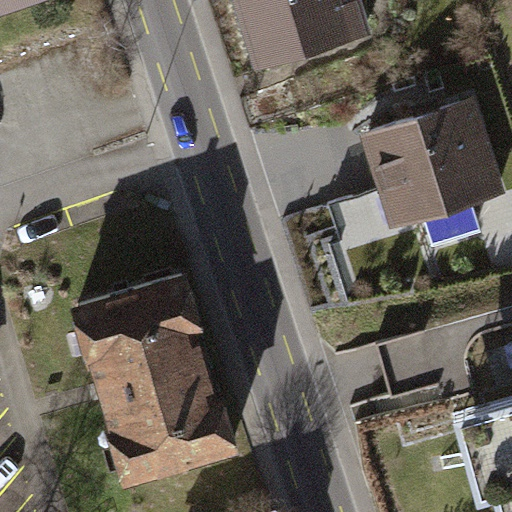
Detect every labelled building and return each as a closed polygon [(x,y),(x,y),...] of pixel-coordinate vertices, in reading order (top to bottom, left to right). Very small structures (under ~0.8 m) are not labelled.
[(0,0),(0,14),(41,0),(0,0)] [(355,0),(240,0),(268,79),(371,46),(355,0)] [(477,100),(365,134),(396,230),(509,192),(477,100)] [(186,281),(80,312),(130,479),(235,448),(186,281)] [(511,511),(511,393),(456,410),(480,495),(497,490),(503,511),(511,511)]
